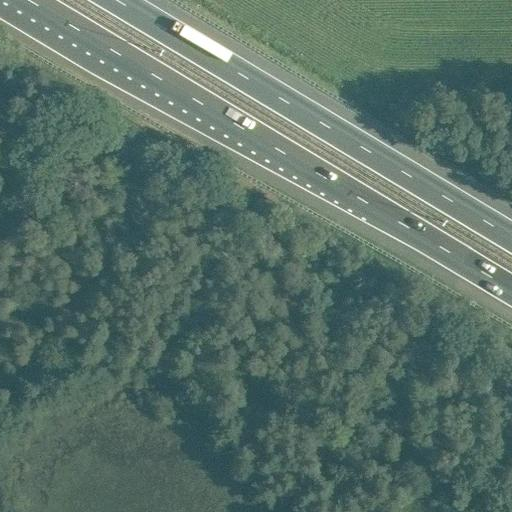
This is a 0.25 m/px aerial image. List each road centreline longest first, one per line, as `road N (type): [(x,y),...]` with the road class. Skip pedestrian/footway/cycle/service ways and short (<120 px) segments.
road 1 (motorway): [(29,0),(511,289)]
road 2 (motorway): [(511,238),(113,0)]
